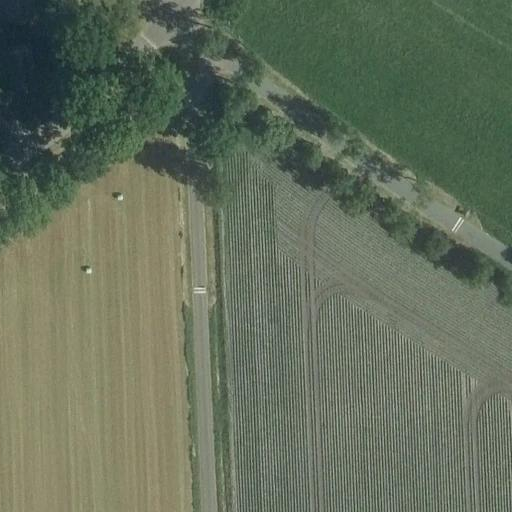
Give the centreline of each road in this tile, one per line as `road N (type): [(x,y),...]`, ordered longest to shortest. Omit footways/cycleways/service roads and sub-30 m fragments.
road 1 (unclassified): [(209,511),(191,116),(197,87),(221,53)]
road 2 (unclassified): [(511,262),(221,53)]
road 3 (tertiary): [(84,102),(171,15)]
